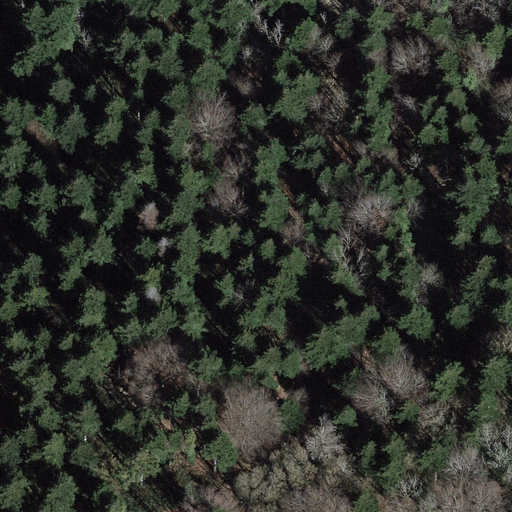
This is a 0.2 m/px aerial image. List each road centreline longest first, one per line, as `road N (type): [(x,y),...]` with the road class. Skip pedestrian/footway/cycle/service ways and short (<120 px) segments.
road 1 (track): [(511,343),(153,511)]
road 2 (track): [(338,0),(380,20),(511,42)]
